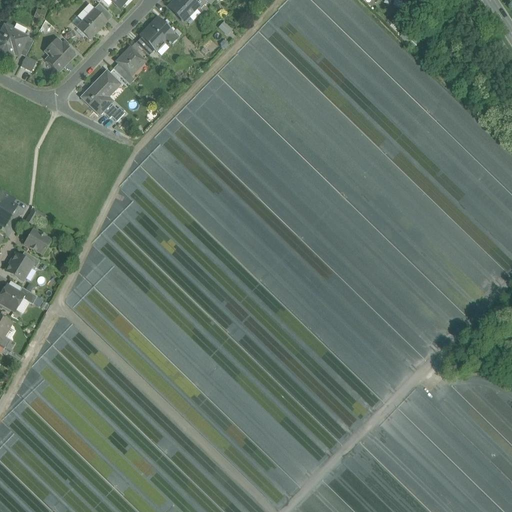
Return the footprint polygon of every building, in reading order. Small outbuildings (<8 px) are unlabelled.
[(128,0),(111,0),(120,8),(119,9),(120,9),(128,0)] [(178,0),(175,3),(174,2),(169,8),(183,22),(198,7),(198,6),(191,0),(178,0)] [(204,0),(191,0),(198,6),(198,7),(200,10),(207,3),(204,0)] [(111,16),(99,4),(94,9),(106,21),(111,16)] [(94,9),(76,28),(90,41),(107,22),(106,21),(94,9)] [(158,19),(140,37),(154,51),(156,53),(157,52),(154,49),(163,40),(168,45),(167,45),(167,47),(168,47),(168,48),(177,39),(172,34),(173,33),(158,19)] [(227,36),(233,29),(224,21),(218,28),(227,36)] [(28,38),(4,26),(0,33),(0,55),(10,60),(14,52),(19,54),(21,51),(26,41),(28,38)] [(419,44),(408,33),(403,39),(414,50),(419,44)] [(154,51),(141,38),(135,44),(148,57),(154,51)] [(74,57),(57,40),(49,49),(53,53),(46,61),(58,73),(74,57)] [(26,41),(21,51),(19,54),(25,58),(26,57),(32,45),(26,41)] [(130,48),(116,63),(118,65),(129,76),(129,75),(143,61),(130,48)] [(37,62),(26,57),(25,58),(20,68),(31,73),(37,62)] [(118,65),(113,70),(129,86),(135,81),(129,75),(129,76),(118,65)] [(106,72),(81,98),(99,116),(108,107),(102,102),(111,93),(112,94),(120,85),(106,72)] [(112,104),(99,120),(112,131),(125,114),(112,104)] [(15,199),(0,189),(0,198),(12,205),(15,199)] [(12,205),(0,198),(0,223),(4,227),(16,207),(12,205)] [(33,209),(26,222),(32,226),(36,219),(42,222),(45,217),(49,219),(33,209)] [(39,234),(33,230),(23,245),(42,257),(51,241),(45,238),(46,237),(40,233),(39,234)] [(40,262),(24,253),(21,258),(32,265),(31,267),(35,269),(40,262)] [(21,258),(16,255),(6,272),(22,282),(31,267),(32,265),(21,258)] [(19,294),(6,287),(0,297),(0,303),(15,312),(22,300),(24,297),(19,294)] [(37,298),(22,289),(19,294),(24,297),(22,300),(32,306),(37,298)] [(9,323),(0,317),(0,338),(2,339),(4,337),(9,328),(8,325),(9,323)] [(2,339),(0,338),(0,345),(4,348),(6,349),(10,341),(4,337),(2,339)]
